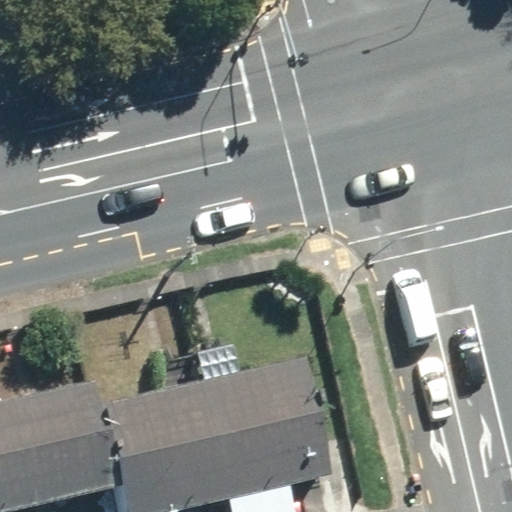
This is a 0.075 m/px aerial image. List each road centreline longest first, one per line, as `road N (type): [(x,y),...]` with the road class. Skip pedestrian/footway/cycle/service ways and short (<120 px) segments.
road 1 (residential): [(485,511),(381,76)]
road 2 (primary): [(0,174),(381,76)]
road 3 (primary): [(381,76),(511,48)]
